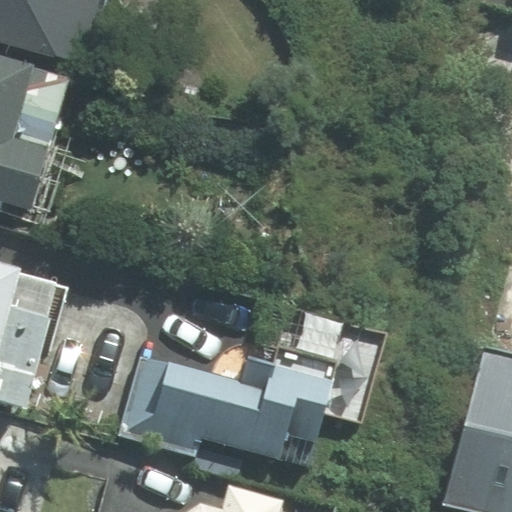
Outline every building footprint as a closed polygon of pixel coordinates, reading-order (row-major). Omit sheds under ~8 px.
[(0,0),(0,57),(31,66),(48,0),(0,0)] [(0,92),(0,126),(8,95),(0,92)] [(150,313),(121,425),(298,470),(327,358),(150,313)] [(474,511),(511,511),(511,355),(483,348),(440,503),(474,511)] [(474,511),(440,503),(437,511),(474,511)]
